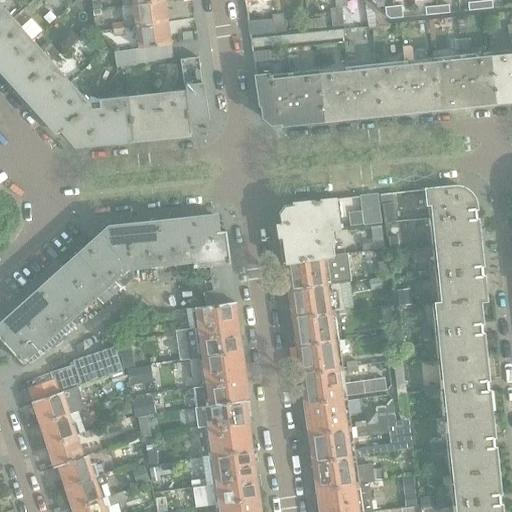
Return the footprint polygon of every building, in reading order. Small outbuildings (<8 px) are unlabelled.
[(167,22),(163,0),(162,0),(132,5),(135,26),(167,22)] [(479,1),(480,9),(492,8),(492,7),(491,0),(479,1)] [(467,3),(468,10),(468,11),(480,9),(479,1),(467,3)] [(0,29),(12,19),(0,5),(0,29)] [(436,6),(437,14),(449,13),(449,11),(448,5),(436,6)] [(392,7),(394,18),(402,18),(402,16),(401,6),(392,7)] [(424,7),(425,14),(425,15),(437,14),(436,6),(424,7)] [(384,7),(385,15),(389,19),(394,18),(392,7),(384,7)] [(343,26),(341,8),(335,9),(336,26),(343,26)] [(388,25),(373,13),(375,26),(388,25)] [(285,32),(283,14),(277,15),(279,32),(285,32)] [(325,27),(324,18),(308,20),(309,29),(325,27)] [(0,69),(18,90),(50,61),(12,19),(0,29),(0,69)] [(274,33),(272,19),(247,22),(249,35),(274,33)] [(170,44),(167,22),(135,26),(139,49),(145,48),(152,47),(170,44)] [(386,37),(385,28),(372,29),(373,38),(386,37)] [(469,49),(468,39),(458,40),(459,50),(469,49)] [(459,50),(458,40),(448,41),(449,50),(454,50),(454,51),(459,50)] [(105,49),(99,42),(93,48),(99,54),(105,49)] [(152,47),(145,48),(147,63),(155,62),(154,60),(152,47)] [(139,49),(138,49),(140,64),(147,63),(145,48),(139,49)] [(138,49),(130,50),(133,65),(140,64),(138,49)] [(277,62),(276,50),(252,52),(254,64),(277,62)] [(511,100),(511,52),(489,55),(494,102),(511,100)] [(494,102),(489,55),(431,61),(436,108),(494,102)] [(207,115),(201,70),(199,70),(197,57),(179,60),(182,80),(189,124),(206,121),(205,116),(207,115)] [(61,129),(89,104),(50,61),(18,90),(57,133),(61,129)] [(436,108),(431,61),(373,68),(378,114),(436,108)] [(378,114),(373,68),(345,70),(317,74),(322,120),(378,114)] [(322,120),(317,74),(271,79),(271,75),(255,77),(259,104),(261,104),(262,114),(273,123),(282,122),(282,124),(322,120)] [(189,124),(182,80),(171,81),(172,92),(128,97),(132,139),(190,133),(189,124)] [(132,139),(128,97),(100,101),(101,109),(91,110),(90,106),(89,104),(61,129),(74,145),(89,144),(132,139)] [(474,206),(473,201),(471,196),(467,192),(463,189),(457,187),(452,187),(425,190),(427,203),(430,203),(432,219),(475,214),(474,206)] [(391,202),(390,194),(380,195),(382,204),(391,202)] [(379,223),(376,195),(360,196),(363,225),(379,223)] [(330,256),(328,244),(334,243),(332,228),(340,228),(337,199),(293,203),(293,205),(284,207),(278,214),(280,222),(279,222),(281,236),(282,236),(285,261),(283,261),(283,262),(330,256)] [(395,222),(393,203),(382,204),(384,223),(395,222)] [(478,243),(475,214),(432,219),(435,248),(478,243)] [(229,262),(224,231),(216,232),(214,216),(158,222),(162,264),(192,261),(193,266),(209,264),(229,262)] [(162,264),(158,222),(108,227),(86,246),(114,278),(122,287),(133,280),(132,267),(162,264)] [(384,248),(381,226),(370,228),(373,250),(384,248)] [(481,271),(478,243),(435,248),(438,276),(481,271)] [(114,278),(86,246),(38,289),(67,321),(114,278)] [(334,284),(332,268),(348,266),(347,254),(330,256),(283,262),(284,268),(287,291),(326,285),(334,284)] [(386,260),(377,261),(378,273),(388,272),(386,260)] [(234,302),(229,262),(209,264),(213,291),(204,292),(206,306),(234,302)] [(484,299),(481,271),(438,276),(442,304),(478,300),(484,300),(484,299)] [(334,340),(330,315),(326,285),(287,291),(295,346),(334,340)] [(67,321),(38,289),(0,323),(0,339),(3,343),(2,344),(3,345),(4,344),(21,362),(30,354),(34,357),(46,346),(47,347),(62,334),(57,329),(67,321)] [(483,356),(478,300),(442,304),(434,305),(440,362),(483,356)] [(241,351),(234,302),(206,306),(195,307),(197,323),(181,324),(181,331),(185,330),(189,358),(241,351)] [(340,384),(334,340),(295,346),(303,401),(342,396),(342,397),(385,391),(384,378),(340,384)] [(121,370),(113,347),(100,352),(108,377),(110,377),(122,373),(121,370)] [(133,367),(130,347),(118,349),(122,369),(133,367)] [(248,401),(241,351),(189,358),(193,388),(206,386),(208,406),(244,401),(248,401)] [(108,377),(100,352),(86,356),(95,382),(108,377)] [(95,382),(86,356),(73,361),(74,365),(81,386),(95,382)] [(490,414),(483,356),(440,362),(446,418),(490,414)] [(81,386),(74,365),(62,369),(69,390),(70,390),(81,386)] [(150,365),(126,369),(128,386),(152,382),(150,365)] [(69,390),(62,369),(50,373),(52,379),(57,393),(61,392),(61,393),(69,390)] [(124,380),(122,373),(110,377),(112,384),(124,380)] [(32,402),(57,393),(52,379),(27,388),(32,402)] [(77,411),(70,390),(69,390),(61,393),(61,392),(57,393),(32,402),(39,424),(77,411)] [(349,451),(345,429),(342,401),(342,397),(342,396),(303,401),(312,463),(349,457),(411,448),(408,420),(400,421),(400,426),(387,427),(389,444),(356,449),(357,450),(349,451)] [(251,448),(244,401),(208,406),(204,406),(210,454),(251,448)] [(84,432),(77,411),(39,424),(46,445),(76,435),(83,433),(84,432)] [(496,470),(490,414),(446,418),(452,475),(496,470)] [(148,426),(136,428),(138,437),(150,435),(148,426)] [(367,436),(365,426),(355,428),(356,438),(367,436)] [(96,435),(95,429),(84,432),(83,433),(85,439),(96,435)] [(83,458),(76,435),(46,445),(53,467),(57,466),(83,458)] [(258,497),(253,463),(251,448),(210,454),(218,503),(258,497)] [(157,450),(147,451),(148,464),(158,464),(157,450)] [(104,474),(101,465),(96,466),(95,463),(90,465),(87,456),(83,458),(57,466),(64,487),(104,474)] [(360,511),(372,510),(368,483),(384,481),(382,468),(372,469),(372,464),(351,467),(349,457),(312,463),(318,511),(360,511)] [(158,466),(149,468),(151,482),(160,480),(158,466)] [(499,511),(496,470),(452,475),(456,511),(499,511)] [(101,499),(97,486),(105,483),(104,481),(116,477),(114,471),(104,474),(64,487),(71,509),(101,499)] [(412,477),(401,478),(403,495),(414,494),(412,479),(412,477)] [(122,492),(107,497),(109,505),(125,500),(122,492)] [(414,494),(403,495),(404,507),(415,506),(414,494)] [(431,496),(418,498),(419,505),(419,507),(432,506),(431,496)] [(155,499),(156,511),(164,511),(167,511),(165,497),(155,499)] [(260,511),(258,497),(218,503),(218,511),(260,511)] [(105,511),(101,499),(71,509),(72,511),(105,511)]
